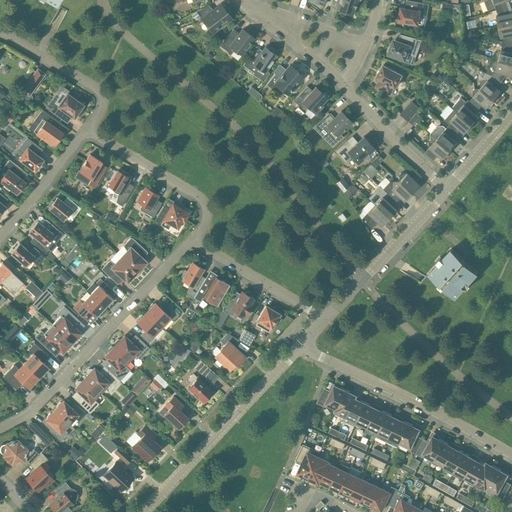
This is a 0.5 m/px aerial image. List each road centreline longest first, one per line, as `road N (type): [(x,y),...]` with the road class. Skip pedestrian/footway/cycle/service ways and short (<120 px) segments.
road 1 (residential): [(0,431),(33,412),(193,239)]
road 2 (residential): [(511,456),(300,346)]
road 3 (residential): [(143,511),(300,346)]
road 4 (residential): [(193,239),(206,224),(206,204),(86,129)]
road 5 (residential): [(324,319),(446,190)]
road 6 (residential): [(86,129),(101,108),(98,89),(0,31)]
road 7 (residential): [(324,319),(193,239)]
road 8 (residential): [(446,190),(345,89)]
road 9 (residential): [(0,237),(86,129)]
road 10 (residential): [(345,89),(253,12)]
